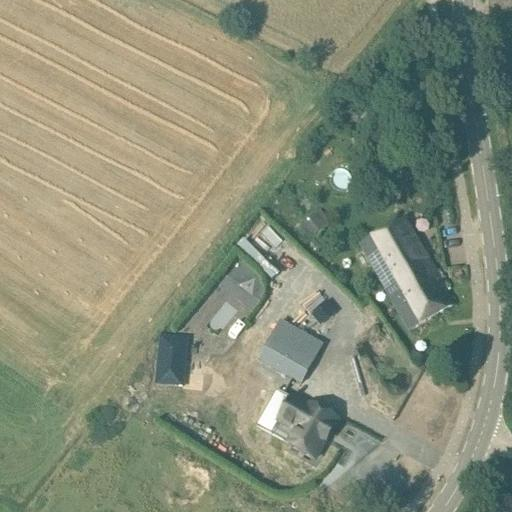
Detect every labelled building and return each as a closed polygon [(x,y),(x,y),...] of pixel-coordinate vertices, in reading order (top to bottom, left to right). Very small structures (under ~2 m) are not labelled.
[(327,225),(317,213),(303,225),(313,236),(327,225)] [(426,261),(404,221),(360,246),(407,332),(454,306),(429,260),(426,261)] [(305,318),(322,302),(307,286),(290,302),(305,318)] [(320,327),(337,313),(331,305),(314,319),(320,327)] [(258,361),(302,387),(325,347),(281,322),(258,361)] [(184,389),(189,339),(160,336),(155,387),(184,389)] [(342,417),(315,402),(314,405),(296,396),(283,419),(301,428),(293,442),(320,457),(342,417)]
